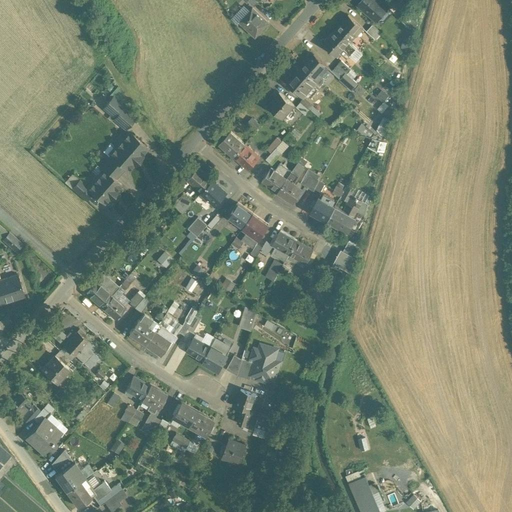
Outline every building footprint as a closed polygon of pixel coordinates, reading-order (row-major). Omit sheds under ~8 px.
[(381,0),(361,0),(358,4),(376,20),(388,6),(381,0)] [(269,22),(253,7),(240,21),(245,25),(256,35),(269,22)] [(404,10),(397,17),(414,32),(417,22),(404,10)] [(363,27),(349,14),(336,29),(350,41),(363,27)] [(381,32),(372,24),(366,31),(375,39),(381,32)] [(336,29),(323,43),(336,55),(339,52),(346,58),(356,47),(350,41),(336,29)] [(314,53),(301,68),(317,82),(320,84),(324,80),(324,77),(321,75),(329,67),(326,64),(314,53)] [(351,68),(341,60),(337,64),(346,73),(351,68)] [(346,73),(337,64),(332,70),(347,83),(346,84),(351,88),(357,82),(346,73)] [(301,68),(287,83),(303,97),(317,82),(301,68)] [(109,91),(120,100),(124,95),(114,86),(109,91)] [(280,91),(268,105),(282,117),(294,104),(280,91)] [(113,96),(103,107),(114,117),(124,106),(122,103),(113,96)] [(309,109),(300,101),(296,106),(305,114),(309,109)] [(394,110),(388,105),(385,108),(393,114),(394,110)] [(114,117),(113,118),(125,128),(135,117),(135,116),(129,107),(125,109),(124,106),(114,117)] [(393,114),(385,108),(383,110),(392,118),(393,114)] [(260,124),(252,117),(246,124),(254,131),(260,124)] [(356,128),(368,137),(374,130),(362,121),(356,128)] [(231,130),(220,143),(234,155),(245,143),(231,130)] [(129,131),(123,138),(120,138),(114,145),(114,148),(110,153),(111,155),(125,166),(128,169),(133,163),(135,165),(142,156),(141,154),(147,147),(129,131)] [(371,136),(366,146),(380,153),(385,143),(371,136)] [(277,137),(267,148),(271,152),(281,140),(277,137)] [(259,156),(245,143),(234,155),(248,168),(259,156)] [(276,147),(266,158),(272,164),(282,152),(276,147)] [(125,166),(111,155),(100,167),(103,170),(114,179),(125,166)] [(298,162),(295,168),(294,167),(300,172),(304,165),(298,161),(298,162)] [(275,169),(271,167),(262,180),(278,191),(292,170),(280,162),(275,169)] [(199,167),(188,179),(202,191),(213,179),(199,167)] [(292,170),(278,191),(293,202),(302,188),(294,182),(301,172),(300,172),(294,167),(292,170)] [(97,175),(92,179),(93,182),(88,187),(88,188),(93,192),(104,202),(109,196),(111,198),(117,191),(115,190),(120,184),(114,179),(103,170),(99,174),(97,175)] [(319,180),(313,176),(308,186),(314,189),(319,180)] [(227,192),(213,179),(202,191),(216,204),(227,192)] [(88,187),(80,180),(73,187),(87,199),(93,192),(88,188),(88,187)] [(325,183),(319,180),(314,189),(320,193),(325,183)] [(346,186),(338,182),(336,185),(333,192),(340,196),(344,189),(346,186)] [(352,194),(344,189),(340,196),(348,201),(352,194)] [(193,201),(183,193),(177,200),(187,208),(193,201)] [(321,198),(318,196),(310,211),(327,220),(335,205),(332,204),(334,199),(324,193),(321,198)] [(348,201),(343,210),(335,205),(327,220),(348,232),(353,223),(359,212),(359,211),(364,201),(358,197),(352,194),(348,201)] [(187,208),(177,200),(173,204),(183,212),(187,208)] [(253,213),(238,202),(228,216),(243,227),(253,213)] [(359,212),(353,223),(358,226),(364,215),(359,212)] [(268,224),(253,213),(243,227),(248,230),(242,238),(253,246),(258,238),(259,238),(268,224)] [(217,214),(208,224),(212,228),(221,217),(217,214)] [(198,216),(188,227),(197,236),(207,224),(198,216)] [(0,239),(16,248),(21,238),(0,226),(0,239)] [(297,239),(281,230),(273,244),(273,245),(276,246),(273,252),(286,259),(287,257),(289,254),(297,239)] [(243,242),(236,236),(232,242),(239,248),(243,242)] [(314,249),(297,239),(289,254),(287,257),(301,265),(303,262),(305,263),(314,249)] [(273,244),(266,240),(262,247),(260,250),(267,255),(273,245),(273,244)] [(356,246),(346,241),(342,250),(351,255),(356,246)] [(262,247),(256,244),(251,253),(256,257),(260,250),(262,247)] [(163,250),(154,258),(162,267),(171,258),(163,250)] [(277,261),(273,267),(274,268),(279,271),(280,271),(283,264),(277,261)] [(190,271),(197,276),(202,269),(196,263),(190,271)] [(289,268),(283,264),(280,271),(286,274),(289,268)] [(279,271),(274,268),(269,276),(275,280),(279,271)] [(17,273),(0,278),(0,303),(24,296),(17,273)] [(97,281),(87,293),(101,306),(112,293),(117,287),(103,275),(98,281),(97,281)] [(190,276),(183,286),(189,290),(196,281),(190,276)] [(229,291),(234,283),(225,277),(220,284),(229,291)] [(125,279),(120,285),(125,289),(130,283),(125,279)] [(137,291),(130,298),(131,300),(129,302),(134,307),(143,296),(137,291)] [(126,306),(112,293),(101,306),(100,306),(115,318),(126,306)] [(142,298),(135,307),(141,311),(148,302),(142,298)] [(243,306),(237,325),(250,329),(256,310),(243,306)] [(191,308),(185,320),(190,323),(195,314),(197,311),(191,308)] [(164,314),(159,310),(155,316),(160,320),(164,314)] [(138,318),(129,332),(145,343),(159,322),(144,312),(139,319),(138,318)] [(178,323),(164,314),(160,320),(159,322),(145,343),(160,354),(171,338),(173,340),(177,335),(173,333),(176,328),(175,327),(178,323)] [(190,323),(187,329),(193,332),(201,318),(195,314),(190,323)] [(185,320),(177,331),(184,335),(187,329),(190,323),(185,320)] [(79,328),(64,345),(75,355),(88,340),(87,339),(89,336),(79,328)] [(229,333),(220,328),(217,335),(225,340),(229,333)] [(204,337),(196,333),(186,351),(203,360),(211,346),(202,340),(204,337)] [(256,358),(255,362),(251,374),(274,381),(280,361),(276,360),(275,357),(278,348),(261,343),(259,349),(254,347),(251,357),(256,358)] [(220,351),(211,346),(203,360),(219,370),(228,355),(227,355),(229,351),(222,348),(220,351)] [(70,359),(60,349),(55,354),(66,364),(70,359)] [(55,354),(42,369),(55,381),(68,367),(66,364),(55,354)] [(94,362),(86,355),(81,361),(89,368),(94,362)] [(242,358),(237,375),(250,379),(251,374),(255,362),(242,358)] [(105,373),(99,368),(96,373),(102,378),(105,373)] [(150,384),(133,375),(125,389),(126,390),(124,393),(131,397),(132,393),(142,399),(150,384)] [(150,384),(142,399),(140,403),(154,411),(156,407),(158,408),(167,393),(150,384)] [(256,394),(241,388),(235,406),(242,408),(237,422),(246,425),(251,410),(256,394)] [(20,392),(6,408),(10,411),(13,409),(17,412),(21,417),(21,416),(32,405),(31,404),(27,401),(28,400),(20,392)] [(114,392),(107,402),(113,406),(120,396),(114,392)] [(197,411),(181,401),(172,416),(173,416),(170,421),(177,424),(179,420),(189,425),(197,411)] [(32,405),(21,416),(29,423),(34,418),(40,410),(33,403),(31,404),(32,405)] [(136,409),(128,405),(124,411),(132,415),(136,409)] [(40,410),(34,418),(40,423),(44,418),(45,419),(49,415),(48,414),(50,412),(43,407),(40,410)] [(143,413),(136,409),(132,415),(139,419),(143,413)] [(214,420),(197,411),(189,425),(199,431),(197,434),(203,437),(205,434),(214,420)] [(150,413),(141,429),(152,435),(156,429),(162,418),(161,419),(150,413)] [(259,415),(255,426),(266,430),(270,418),(259,415)] [(40,423),(28,436),(33,440),(33,441),(43,451),(51,441),(52,442),(54,439),(53,439),(60,432),(45,419),(44,418),(40,423)] [(162,418),(156,429),(162,433),(168,421),(162,418)] [(176,432),(172,439),(179,443),(183,436),(176,432)] [(190,440),(183,436),(179,443),(186,446),(186,447),(188,443),(190,440)] [(116,438),(111,446),(118,451),(123,443),(116,438)] [(216,440),(209,438),(205,451),(212,453),(216,440)] [(246,446),(229,439),(222,457),(230,459),(230,457),(240,461),(246,446)] [(216,440),(212,453),(218,455),(223,443),(216,440)] [(64,449),(51,463),(58,472),(73,461),(64,449)] [(58,472),(55,475),(66,490),(85,477),(85,476),(74,461),(58,472)] [(407,461),(347,482),(360,511),(385,511),(382,495),(417,483),(407,461)] [(356,469),(344,474),(347,480),(359,475),(356,469)] [(85,477),(66,490),(77,506),(90,497),(91,497),(93,495),(96,499),(111,488),(110,486),(109,487),(104,480),(93,488),(85,477)] [(111,488),(96,499),(100,504),(114,494),(121,489),(117,483),(111,488)] [(126,494),(121,489),(114,494),(114,495),(118,500),(126,494)] [(421,500),(414,494),(409,499),(416,505),(421,500)] [(114,495),(105,501),(112,511),(121,504),(118,500),(114,495)]
